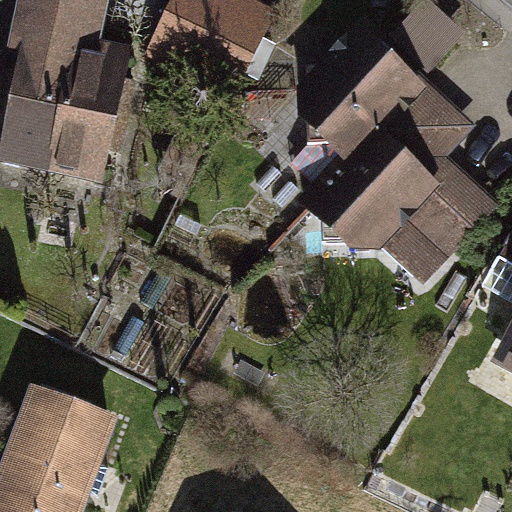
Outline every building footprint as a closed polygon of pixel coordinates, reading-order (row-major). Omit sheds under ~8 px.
[(0,159),(70,175),(98,43),(107,0),(23,0),(0,111),(0,159)] [(284,5),(275,0),(186,0),(160,45),(234,89),(284,5)] [(291,148),(323,176),(385,115),(439,169),(473,134),(414,81),(443,47),(391,0),(380,0),(315,62),(291,148)] [(98,43),(70,175),(117,185),(145,53),(98,43)] [(491,219),(439,169),(385,115),(323,176),(297,202),(318,255),(368,263),(384,245),(428,283),(491,219)] [(511,314),(492,346),(511,358),(511,226),(506,236),(511,239),(511,314)] [(86,511),(119,422),(31,390),(0,475),(0,511),(86,511)]
